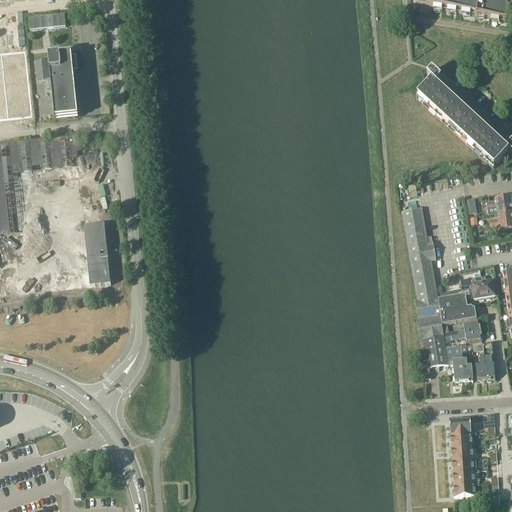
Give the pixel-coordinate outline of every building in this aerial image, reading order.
[(417,1),(417,8),(509,23),(506,0),(419,0),(420,1),(417,1)] [(65,16),(28,19),(30,32),(66,28),(65,16)] [(72,57),(48,59),(50,75),(52,74),(53,84),(52,85),(53,85),(54,95),(53,95),(53,96),(54,96),(55,106),(54,106),(54,107),(55,107),(56,117),(55,117),(56,117),(57,121),(75,119),(75,115),(76,115),(75,115),(74,105),(75,105),(75,104),(74,104),(73,94),(74,94),(74,93),(73,93),(72,83),(73,83),(72,83),(71,72),(72,73),(71,65),(76,65),(77,72),(78,72),(76,57),(72,58),(72,57)] [(47,79),(45,63),(35,64),(37,83),(47,82),(47,79)] [(441,80),(432,72),(428,76),(434,82),(418,99),(494,169),(510,152),(511,154),(511,145),(505,152),(434,87),(441,80)] [(511,210),(510,198),(496,199),(496,203),(487,204),(488,211),(497,210),(498,216),(511,213),(511,210)] [(470,202),(466,202),(468,216),(476,215),(473,201),(472,201),(470,202)] [(422,210),(402,214),(418,301),(415,302),(418,321),(417,321),(420,341),(444,338),(430,256),(435,256),(433,244),(432,245),(431,239),(427,240),(422,210)] [(511,213),(498,216),(498,221),(489,222),(490,229),(499,228),(500,232),(511,230),(511,213)] [(507,324),(508,333),(511,332),(511,342),(511,273),(503,275),(505,285),(502,286),(503,294),(506,294),(510,324),(507,324)] [(480,275),(474,276),(475,281),(460,284),(461,290),(472,288),(474,302),(486,300),(483,285),(482,286),(481,280),(480,275)] [(486,280),(481,280),(482,286),(483,285),(486,300),(495,299),(493,284),(487,285),(486,280)] [(465,297),(438,302),(442,328),(477,322),(475,311),(471,309),(468,310),(465,297)] [(443,336),(444,338),(444,340),(481,334),(482,331),(481,329),(480,328),(479,325),(463,327),(464,332),(443,336)] [(444,340),(445,344),(466,340),(467,345),(482,342),(482,340),(483,338),(481,334),(444,340)] [(444,338),(418,342),(423,382),(431,381),(429,370),(449,368),(448,364),(447,358),(446,350),(444,340),(444,338)] [(492,346),(483,347),(484,353),(484,358),(487,383),(488,384),(491,384),(492,382),(495,382),(494,366),(491,366),(491,360),(493,360),(492,346)] [(463,363),(465,385),(466,386),(469,386),(470,384),(473,384),(472,368),(467,369),(467,362),(466,348),(461,349),(463,363)] [(461,349),(446,350),(447,358),(448,364),(453,363),(455,386),(458,385),(460,386),(462,386),(464,385),(465,385),(463,363),(461,349)] [(480,367),(476,368),(477,384),(480,384),(482,385),(484,384),(485,383),(487,383),(484,358),(480,358),(480,367)] [(473,422),(449,423),(450,437),(471,436),(474,435),(473,422)] [(471,436),(450,437),(451,449),(472,448),(471,436)] [(472,448),(451,449),(452,461),(473,460),(472,448)] [(473,460),(452,461),(453,475),(474,473),(476,473),(475,460),(473,460)] [(474,473),(453,475),(453,486),(474,485),(474,476),(474,473)] [(474,485),(453,486),(454,500),(480,498),(479,485),(474,485)]
